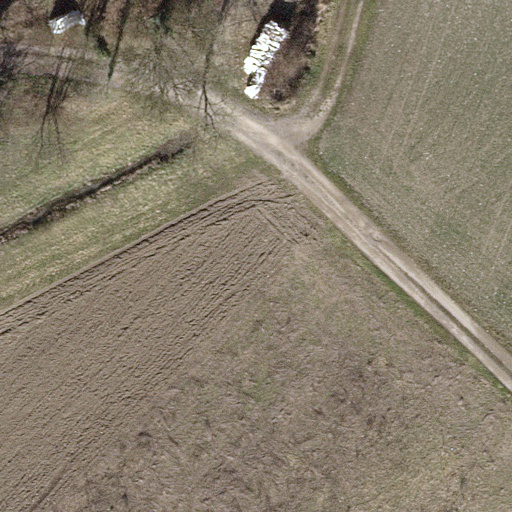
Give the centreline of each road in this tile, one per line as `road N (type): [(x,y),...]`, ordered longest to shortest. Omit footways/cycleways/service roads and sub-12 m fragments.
road 1 (track): [(0,50),(160,87),(319,176),(511,352)]
road 2 (track): [(373,0),(344,94),(282,156),(0,291)]
